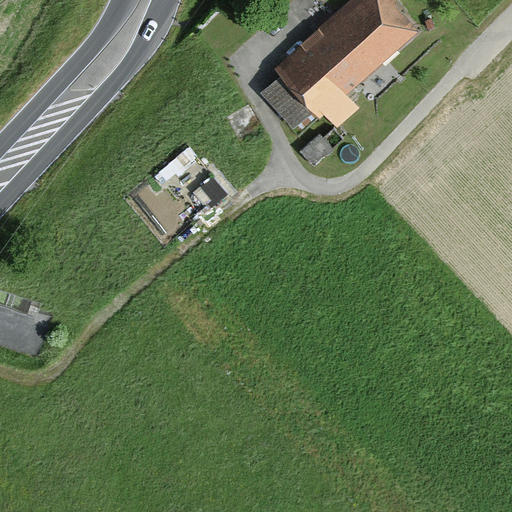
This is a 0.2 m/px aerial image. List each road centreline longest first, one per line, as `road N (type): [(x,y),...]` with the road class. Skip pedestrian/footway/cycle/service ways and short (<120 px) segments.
road 1 (primary): [(43,129),(132,58),(166,0)]
road 2 (primary): [(126,0),(43,129)]
